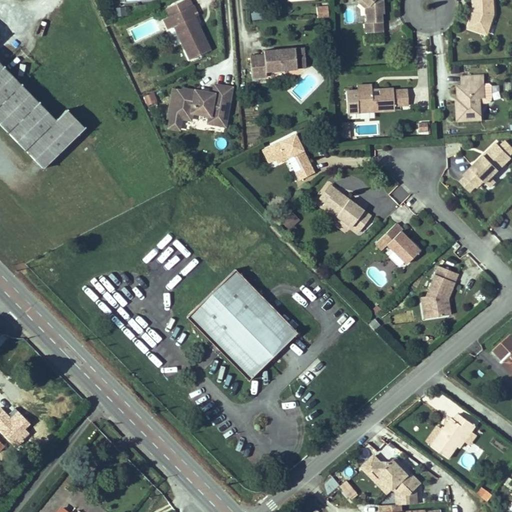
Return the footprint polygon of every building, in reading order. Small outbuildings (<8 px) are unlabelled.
[(210,50),(201,30),(199,30),(197,25),(198,25),(195,17),(198,15),(193,5),(192,5),(189,0),(183,0),(166,8),(169,16),(164,19),(168,29),(174,26),(190,59),(210,50)] [(369,6),(362,0),(357,0),(357,1),(364,8),(365,13),(366,13),(369,13),(369,6)] [(382,0),(362,0),(369,6),(369,13),(366,13),(366,22),(364,22),(365,33),(383,31),(382,13),(384,13),(382,0)] [(494,14),(493,0),(473,0),(474,7),(475,7),(476,12),(473,14),(469,28),(485,33),(488,23),(491,24),(494,14)] [(116,6),(114,15),(124,17),(126,8),(116,6)] [(329,17),(328,6),(317,7),(317,18),(329,17)] [(43,168),(84,128),(66,109),(55,120),(0,63),(0,44),(1,43),(0,41),(0,117),(29,147),(34,158),(43,168)] [(297,68),(295,49),(295,48),(264,50),(264,54),(250,55),(252,78),(267,77),(266,72),(297,70),(297,68)] [(305,67),(304,48),(295,49),(297,68),(305,67)] [(482,120),(481,98),(480,85),(485,85),(484,75),(462,76),(463,85),(465,85),(466,102),(456,102),(458,121),(482,120)] [(226,117),(232,88),(215,85),(213,94),(208,93),(208,94),(200,93),(200,91),(195,91),(183,89),(181,91),(173,89),(168,118),(170,118),(181,120),(181,118),(191,120),(192,111),(209,114),(226,117)] [(466,102),(465,85),(463,85),(457,85),(458,98),(456,98),(456,102),(466,102)] [(408,105),(408,97),(394,98),(393,90),(393,88),(379,89),(379,96),(372,96),(372,90),(357,90),(359,112),(394,110),(394,106),(408,105)] [(408,97),(407,89),(393,90),(394,98),(408,97)] [(144,95),(147,106),(157,104),(155,93),(144,95)] [(225,126),(226,117),(209,114),(208,123),(225,126)] [(29,147),(0,117),(0,124),(43,168),(34,158),(29,147)] [(179,129),(181,120),(170,118),(169,127),(179,129)] [(350,122),(341,122),(340,138),(349,138),(350,122)] [(428,131),(427,123),(418,123),(418,131),(428,131)] [(277,163),(294,154),(301,169),(295,172),(299,180),(314,172),(295,134),(262,150),(268,162),(274,158),(277,163)] [(491,177),(511,158),(509,156),(511,153),(511,146),(506,141),(500,146),(497,143),(486,153),(488,154),(484,158),(483,157),(464,175),(466,177),(475,186),(477,188),(484,180),(486,182),(491,177)] [(475,186),(466,177),(461,182),(470,191),(475,186)] [(490,187),(496,182),(491,177),(486,182),(490,187)] [(325,202),(335,189),(329,184),(319,198),(325,202)] [(371,216),(353,203),(352,204),(348,201),(349,200),(335,189),(325,202),(323,206),(336,216),(351,227),(358,232),(371,216)] [(292,212),(281,222),(288,230),(299,220),(292,212)] [(351,227),(336,216),(335,218),(349,229),(351,227)] [(419,250),(411,242),(410,244),(407,242),(409,240),(400,231),(402,230),(396,223),(376,243),(382,250),(387,244),(406,263),(419,250)] [(448,298),(458,273),(438,266),(426,296),(429,317),(446,315),(444,301),(445,297),(448,298)] [(248,380),(297,332),(293,329),(288,323),(235,269),(186,316),(248,380)] [(333,304),(328,309),(347,330),(352,325),(333,304)] [(297,325),(292,320),(288,323),(293,329),(297,325)] [(511,337),(510,336),(495,351),(503,360),(502,362),(511,372),(511,337)] [(457,446),(468,431),(471,432),(476,426),(459,413),(454,420),(452,418),(443,430),(432,446),(449,458),(457,446)] [(432,446),(443,430),(438,426),(426,441),(432,446)] [(460,448),(471,432),(468,431),(457,446),(460,448)] [(416,488),(421,484),(410,472),(409,473),(403,467),(404,466),(396,457),(391,462),(380,461),(371,470),(379,479),(384,478),(394,488),(397,491),(398,504),(402,504),(417,503),(416,488)] [(331,474),(325,479),(324,482),(325,487),(328,494),(330,497),(341,487),(331,474)] [(394,488),(384,478),(379,479),(376,481),(388,494),(394,488)] [(349,500),(358,496),(349,480),(341,484),(349,500)] [(481,486),(476,493),(488,502),(493,495),(481,486)]
